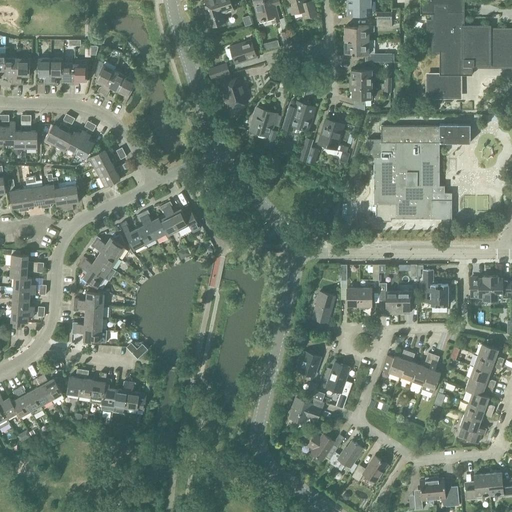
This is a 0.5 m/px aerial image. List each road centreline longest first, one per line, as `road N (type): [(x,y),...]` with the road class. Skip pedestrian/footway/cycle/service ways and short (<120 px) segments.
road 1 (tertiary): [(331,511),(273,473),(257,445),(292,255)]
road 2 (residential): [(377,365),(356,424),(416,463),(495,454),(511,401)]
road 3 (residential): [(0,102),(98,112),(122,130),(155,185)]
road 4 (residential): [(292,255),(463,253)]
road 5 (tertiary): [(217,152),(179,47),(173,0)]
road 6 (residential): [(330,43),(273,60),(288,83),(333,93)]
road 7 (tertiary): [(292,255),(284,229),(217,152)]
